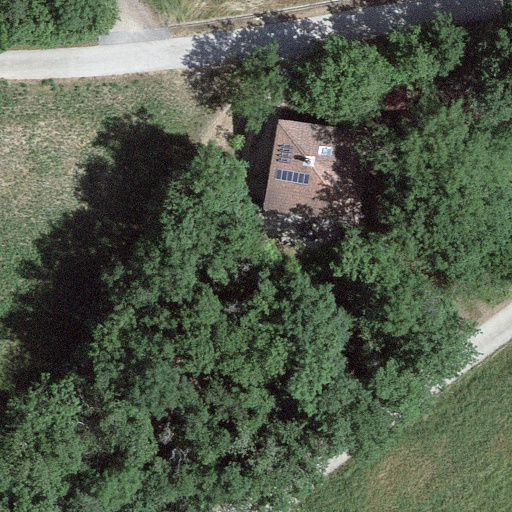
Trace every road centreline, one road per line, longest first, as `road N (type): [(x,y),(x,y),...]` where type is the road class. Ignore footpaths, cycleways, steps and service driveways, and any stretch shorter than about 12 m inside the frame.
road 1 (track): [(511,8),(98,58),(0,60)]
road 2 (track): [(511,322),(296,484),(273,511)]
